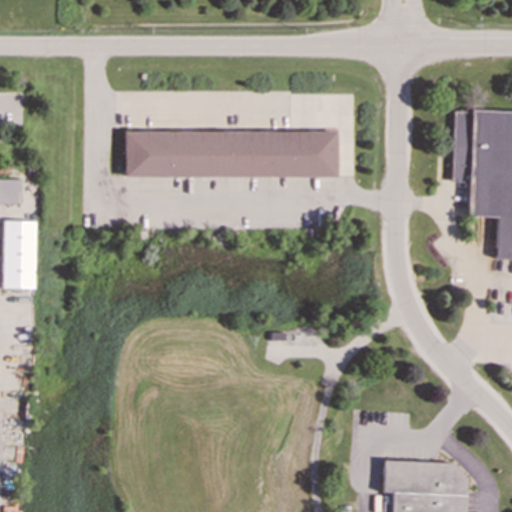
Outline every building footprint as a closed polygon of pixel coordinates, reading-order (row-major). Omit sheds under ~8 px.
[(511,111),(452,110),(449,180),(467,181),(466,215),(495,216),(493,258),(511,258),(511,111)] [(122,177),(335,177),(335,131),(122,131),(122,177)] [(0,204),(17,204),(17,179),(0,179),(0,204)] [(0,288),(31,288),(32,221),(0,220),(0,288)] [(388,511),(462,511),(463,473),(453,472),(453,462),(381,460),(380,491),(389,492),(388,511)]
